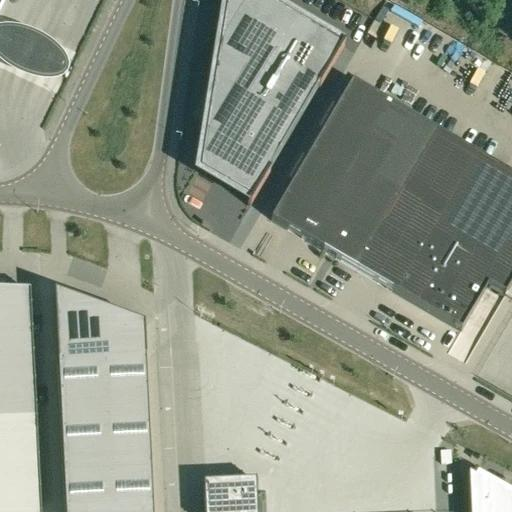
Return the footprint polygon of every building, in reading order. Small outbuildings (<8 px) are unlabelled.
[(268,174),(317,90),(318,90),(340,53),(251,0),(250,0),(246,8),(244,7),(215,56),(218,57),(220,54),(240,66),(206,124),(215,129),(201,152),(203,153),(200,157),(199,156),(197,158),(258,194),(269,175),(268,174)] [(15,35),(2,35),(0,36),(0,57),(1,59),(8,68),(21,75),(31,80),(50,83),(61,84),(68,82),(70,79),(69,71),(68,65),(60,56),(50,47),(37,40),(27,37),(15,35)] [(511,177),(351,83),(270,222),(460,333),(487,287),(504,297),(511,282),(511,177)] [(39,511),(35,422),(29,292),(0,291),(0,511),(39,511)] [(151,511),(143,328),(53,295),(63,511),(151,511)] [(511,511),(511,500),(468,475),(469,511),(511,511)] [(203,484),(204,511),(255,511),(254,482),(203,484)]
